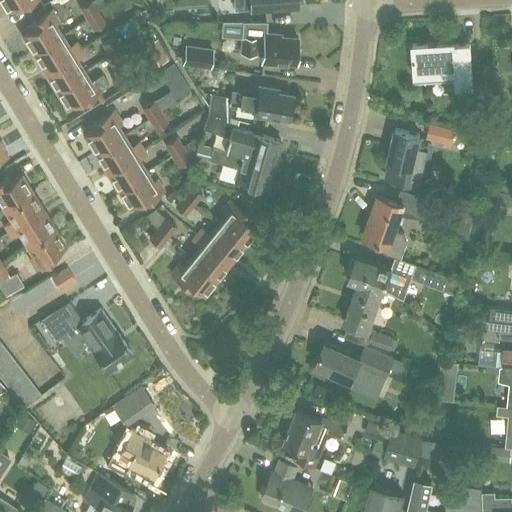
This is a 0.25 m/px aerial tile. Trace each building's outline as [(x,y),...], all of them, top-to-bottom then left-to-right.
[(0,0),(6,9),(14,4),(17,9),(31,0),(0,0)] [(92,0),(90,0),(79,7),(86,18),(99,10),(92,0)] [(244,0),(245,8),(298,5),(298,2),(302,2),(302,0),(244,0)] [(33,51),(60,35),(53,23),(57,20),(50,9),(27,24),(30,28),(22,33),(33,51)] [(105,22),(99,10),(86,18),(93,29),(105,22)] [(281,60),(295,62),(298,36),(280,35),(281,32),(266,31),(267,20),(243,20),(240,51),(262,53),(261,61),(281,63),(281,60)] [(109,56),(115,66),(129,58),(127,55),(144,45),(155,65),(169,57),(152,29),(109,56)] [(44,69),(79,47),(75,41),(67,46),(60,35),(33,51),(44,69)] [(101,43),(108,55),(121,48),(114,35),(101,43)] [(511,47),(511,37),(501,38),(502,48),(511,47)] [(457,79),(458,87),(474,86),(471,43),(455,44),(455,41),(413,43),(416,82),(457,79)] [(214,47),(185,43),(182,63),(211,67),(214,47)] [(55,86),(82,69),(74,58),(82,53),(79,47),(44,69),(55,86)] [(82,69),(55,86),(66,104),(74,99),(77,104),(100,89),(108,83),(102,73),(89,81),(82,69)] [(211,92),(208,112),(229,116),(232,101),(255,106),(253,114),(272,117),(273,114),(287,117),(292,92),(277,90),(278,87),(259,83),(257,91),(231,86),(230,96),(211,92)] [(154,100),(141,107),(149,119),(161,111),(154,100)] [(172,117),(166,107),(161,111),(149,119),(155,129),(167,120),(172,117)] [(96,151),(122,135),(115,123),(120,120),(113,110),(90,124),(93,129),(85,133),(96,151)] [(227,125),(229,116),(208,112),(202,128),(228,136),(224,150),(273,164),(280,140),(227,125)] [(443,146),(446,147),(450,148),(454,128),(429,122),(426,137),(444,141),(443,146)] [(422,183),(432,143),(419,140),(421,133),(397,127),(385,174),(422,183)] [(122,135),(96,151),(107,169),(141,147),(137,142),(130,146),(122,135)] [(183,146),(177,136),(165,143),(172,153),(183,146)] [(196,148),(192,141),(170,155),(178,166),(193,156),(196,148)] [(266,188),(273,164),(224,150),(212,146),(198,142),(196,148),(193,156),(193,158),(204,161),(205,158),(208,159),(237,167),(234,179),(266,188)] [(141,147),(107,169),(117,186),(144,170),(137,158),(145,153),(141,147)] [(144,170),(117,186),(129,204),(137,199),(139,204),(163,190),(156,179),(151,182),(144,170)] [(0,199),(5,208),(32,192),(20,173),(13,178),(10,174),(0,179),(0,199)] [(202,193),(191,184),(183,194),(194,204),(202,193)] [(379,193),(364,235),(387,243),(384,251),(395,255),(401,257),(407,239),(404,232),(395,229),(400,214),(404,204),(433,214),(438,199),(402,189),(398,199),(397,199),(379,193)] [(511,191),(495,190),(494,202),(511,203),(511,191)] [(8,230),(42,209),(32,192),(5,208),(12,220),(4,225),(8,230)] [(194,204),(183,194),(175,206),(186,214),(194,204)] [(219,222),(243,241),(255,227),(248,221),(251,217),(230,200),(222,210),(226,213),(219,222)] [(42,209),(8,230),(12,236),(20,231),(27,244),(54,228),(42,209)] [(156,227),(168,236),(176,226),(165,217),(156,227)] [(197,234),(229,259),(243,241),(219,222),(209,235),(201,229),(197,234)] [(159,246),(168,236),(156,227),(148,237),(159,246)] [(64,244),(54,228),(27,244),(34,255),(29,257),(36,268),(59,254),(57,249),(64,244)] [(190,258),(214,277),(229,259),(197,234),(193,239),(200,245),(190,258)] [(402,269),(358,253),(356,260),(351,259),(347,271),(351,273),(350,276),(384,288),(387,279),(404,285),(406,278),(410,279),(410,277),(411,278),(416,264),(405,259),(402,269)] [(214,277),(190,258),(183,267),(179,263),(171,273),(192,290),(196,286),(203,292),(214,277)] [(7,272),(8,271),(1,259),(0,259),(0,287),(5,295),(23,284),(15,271),(9,275),(7,272)] [(416,264),(411,278),(432,285),(436,271),(435,271),(416,264)] [(74,279),(67,267),(51,277),(59,289),(74,279)] [(346,319),(368,327),(382,288),(360,280),(346,319)] [(41,316),(40,317),(56,340),(62,336),(79,359),(93,349),(107,369),(111,366),(114,370),(131,358),(128,354),(132,352),(101,308),(83,320),(68,299),(41,316)] [(511,348),(505,348),(503,365),(511,365),(511,308),(499,307),(497,327),(511,328),(511,348)] [(369,341),(390,349),(394,337),(373,330),(369,341)] [(41,393),(0,340),(0,375),(24,406),(41,393)] [(325,340),(316,363),(356,380),(354,385),(377,395),(388,370),(404,377),(410,362),(366,343),(361,356),(359,355),(325,340)] [(511,365),(503,365),(493,364),(493,365),(486,364),(485,372),(499,373),(498,380),(509,383),(507,404),(511,404),(511,365)] [(140,383),(111,404),(125,423),(154,402),(140,383)] [(511,404),(507,404),(498,403),(497,413),(511,415),(511,421),(511,422),(511,430),(511,431),(511,404)] [(341,435),(346,424),(328,417),(327,419),(298,407),(284,441),(299,446),(294,457),(315,465),(329,430),(341,435)] [(368,420),(363,433),(376,438),(377,438),(385,441),(390,429),(368,420)] [(118,443),(106,463),(124,473),(130,462),(151,475),(164,452),(148,442),(150,438),(131,427),(123,441),(121,445),(118,443)] [(384,455),(416,464),(422,441),(391,432),(384,455)] [(510,461),(511,447),(482,444),(480,459),(510,461)] [(0,454),(0,476),(10,460),(0,454)] [(82,466),(66,457),(60,468),(76,477),(82,466)] [(302,511),(311,489),(302,485),(304,482),(293,477),(298,465),(279,457),(274,470),(272,469),(262,495),(302,511)] [(95,511),(131,511),(132,510),(114,499),(121,486),(130,491),(131,490),(98,472),(84,498),(99,506),(95,511)] [(432,478),(415,474),(406,511),(445,511),(429,509),(429,511),(425,511),(425,508),(432,478)] [(368,511),(397,511),(403,492),(372,483),(366,506),(370,507),(368,511)] [(511,511),(511,494),(495,495),(495,490),(482,490),(482,511),(511,511)] [(0,511),(22,511),(23,511),(0,495),(0,511)] [(49,511),(63,511),(65,509),(44,496),(38,506),(49,511)]
